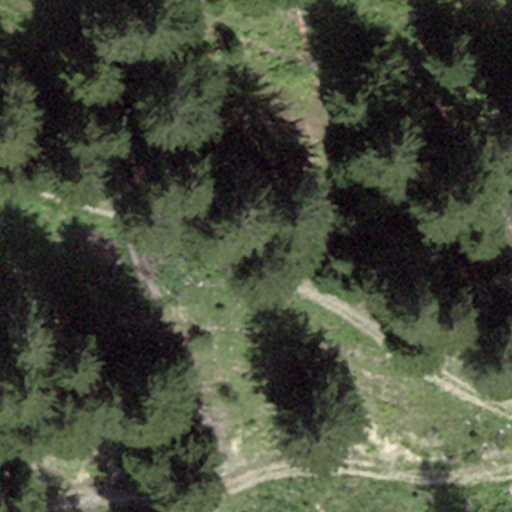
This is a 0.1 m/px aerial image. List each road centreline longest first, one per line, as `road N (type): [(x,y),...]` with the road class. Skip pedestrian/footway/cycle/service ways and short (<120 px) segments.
road 1 (track): [(0,172),(250,250),(511,400)]
road 2 (track): [(511,458),(450,473),(41,503),(25,511)]
